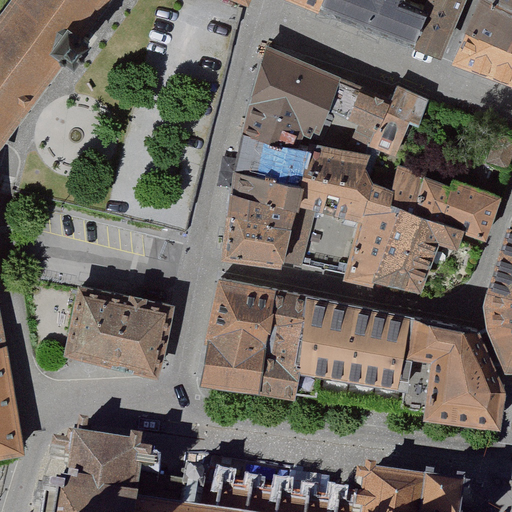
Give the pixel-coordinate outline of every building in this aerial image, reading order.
[(0,0),(0,147),(64,56),(76,62),(92,41),(80,32),(104,0),(0,0)] [(317,0),(316,4),(410,41),(426,3),(418,0),(317,0)] [(426,0),(426,3),(410,41),(440,53),(463,0),(426,0)] [(511,0),(480,0),(479,4),(511,17),(511,0)] [(511,17),(479,4),(462,40),(511,57),(511,17)] [(511,93),(511,57),(462,40),(449,69),(511,93)] [(239,139),(305,159),(308,147),(323,114),(337,82),(262,50),(239,139)] [(345,154),(366,158),(368,153),(390,103),(337,82),(323,114),(358,128),(345,154)] [(390,103),(368,153),(395,162),(410,121),(419,124),(428,98),(397,84),(390,103)] [(511,142),(497,137),(487,166),(507,173),(511,159),(511,142)] [(305,159),(239,139),(230,177),(297,195),(305,159)] [(396,211),(387,208),(389,194),(369,186),(362,172),(366,158),(345,154),(308,147),(305,159),(297,195),(291,220),(287,238),(279,270),(300,273),(302,266),(315,215),(321,216),(349,224),(356,226),(344,275),(342,285),(369,289),(396,211)] [(387,208),(396,211),(462,235),(485,242),(501,201),(452,184),(450,190),(395,169),(389,194),(387,208)] [(297,195),(230,177),(225,201),(291,220),(297,195)] [(291,220),(225,201),(221,226),(287,238),(291,220)] [(455,253),(462,235),(396,211),(369,289),(416,299),(436,248),(455,253)] [(279,270),(287,238),(221,226),(215,263),(279,270)] [(505,230),(486,297),(511,299),(511,232),(510,232),(505,230)] [(201,346),(260,356),(272,289),(214,278),(208,311),(201,346)] [(303,336),(310,296),(272,289),(260,356),(253,394),(292,400),(296,380),(303,336)] [(60,357),(154,379),(170,312),(76,290),(60,357)] [(353,344),(361,306),(310,296),(303,336),(353,344)] [(511,378),(511,377),(511,299),(486,297),(483,309),(487,331),(511,378)] [(404,354),(412,316),(361,306),(353,344),(404,354)] [(412,316),(404,354),(498,368),(480,330),(412,316)] [(296,380),(347,389),(353,344),(303,336),(296,380)] [(402,368),(404,354),(353,344),(347,389),(402,399),(407,369),(402,368)] [(253,394),(260,356),(201,346),(195,384),(253,394)] [(0,453),(24,449),(7,349),(0,349),(0,453)] [(505,389),(498,368),(404,354),(402,368),(407,369),(402,399),(400,412),(423,415),(422,420),(499,431),(505,389)] [(475,511),(477,502),(372,487),(368,511),(329,511),(295,507),(298,486),(213,474),(212,482),(186,478),(181,511),(131,511),(136,481),(152,483),(155,464),(142,463),(144,451),(127,449),(126,458),(90,453),(93,432),(80,430),(76,453),(50,449),(49,460),(62,462),(56,503),(37,501),(35,511),(475,511)]
